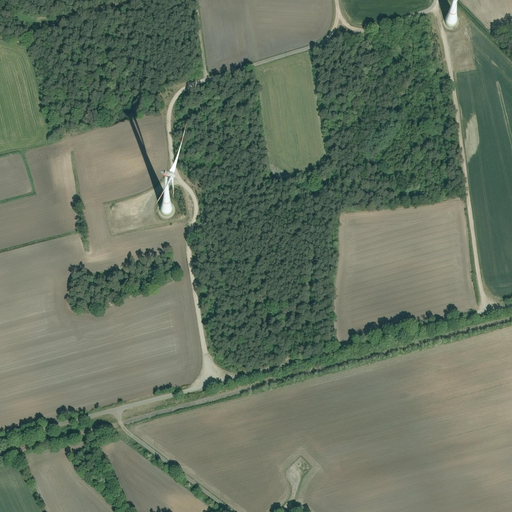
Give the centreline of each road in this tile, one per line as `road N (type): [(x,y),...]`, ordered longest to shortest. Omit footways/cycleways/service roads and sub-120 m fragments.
road 1 (unclassified): [(117,410),(511,303)]
road 2 (track): [(210,385),(187,245),(195,198),(169,149),(168,111),(175,93),(204,76)]
road 3 (track): [(433,0),(341,38),(204,76),(194,0)]
road 4 (track): [(433,4),(453,60),(486,310)]
road 5 (residential): [(223,511),(130,436),(117,410)]
road 6 (unclassified): [(0,440),(117,410)]
